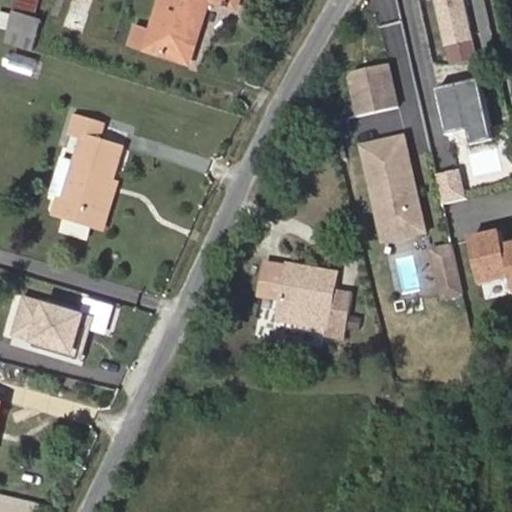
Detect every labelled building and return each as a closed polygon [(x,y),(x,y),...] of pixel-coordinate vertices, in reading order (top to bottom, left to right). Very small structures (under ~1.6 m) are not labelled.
[(35,17),(39,0),(17,0),(15,11),(35,17)] [(198,39),(210,0),(211,0),(238,8),(240,0),(162,0),(153,31),(138,26),(132,45),(185,62),(193,37),(198,39)] [(0,26),(9,29),(14,14),(2,11),(0,17),(0,26)] [(34,52),(45,19),(35,17),(15,11),(14,14),(9,29),(6,43),(34,52)] [(190,64),(198,39),(193,37),(185,62),(190,64)] [(6,66),(37,76),(42,61),(11,51),(6,66)] [(360,117),(400,108),(390,65),(357,72),(352,80),(360,117)] [(493,127),(482,80),(438,89),(449,136),(470,131),(493,127)] [(101,140),(106,125),(77,116),(71,133),(84,138),(77,163),(62,158),(51,194),(61,197),(55,213),(104,229),(119,182),(114,181),(124,147),(101,140)] [(495,140),(493,127),(470,131),(473,145),(495,140)] [(427,233),(406,137),(363,146),(385,243),(427,233)] [(468,199),(462,170),(438,176),(444,204),(468,199)] [(465,295),(454,246),(433,251),(444,300),(465,295)] [(395,258),(402,293),(421,289),(413,254),(395,258)] [(328,330),(338,275),(267,263),(262,295),(283,298),(280,321),(328,330)] [(98,316),(27,295),(16,332),(38,339),(36,345),(85,360),(98,316)] [(368,330),(370,313),(351,310),(348,327),(368,330)]
